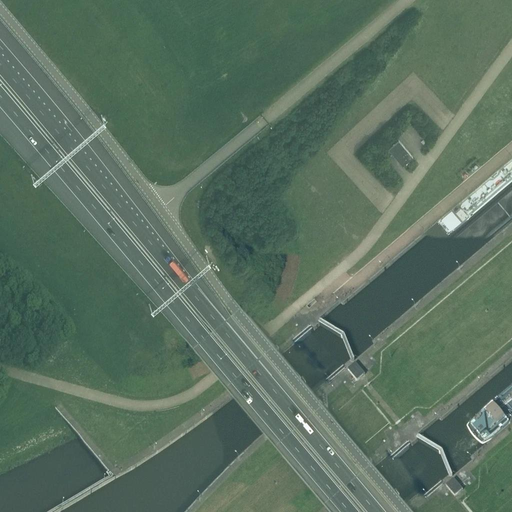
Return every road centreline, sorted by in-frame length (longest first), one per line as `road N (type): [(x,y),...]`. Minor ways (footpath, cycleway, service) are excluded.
road 1 (unclassified): [(0,368),(140,408),(182,399),(363,250),(511,45)]
road 2 (motorway): [(378,511),(0,64)]
road 3 (motorway): [(0,96),(352,511)]
road 4 (unclassified): [(406,511),(160,209)]
road 5 (unclassified): [(160,209),(406,0)]
road 6 (unclassified): [(160,209),(0,10)]
